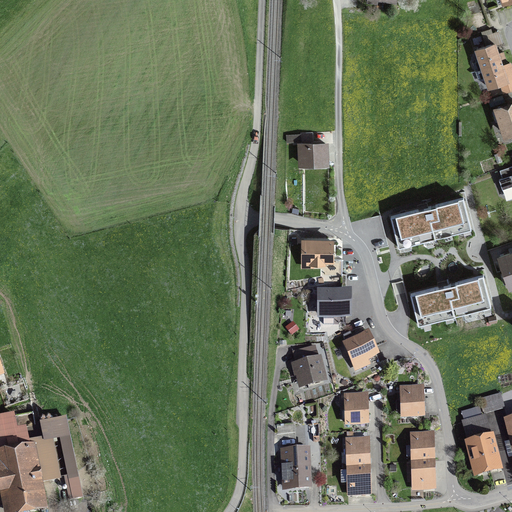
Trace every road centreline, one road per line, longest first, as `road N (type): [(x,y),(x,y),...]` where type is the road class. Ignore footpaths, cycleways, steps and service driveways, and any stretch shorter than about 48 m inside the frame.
road 1 (track): [(428,362),(388,329),(355,242),(240,216),(247,289),(242,475),(231,511)]
road 2 (track): [(337,0),(344,235)]
road 3 (track): [(264,0),(257,139),(240,216)]
road 4 (residential): [(282,352),(273,504),(326,511)]
road 5 (residential): [(455,503),(445,406),(428,362)]
